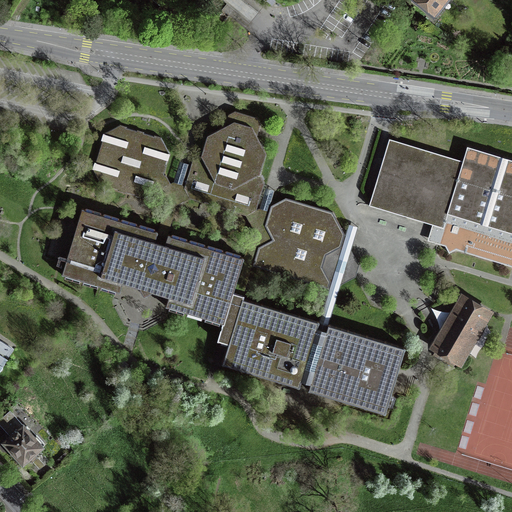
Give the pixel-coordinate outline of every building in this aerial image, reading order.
[(416,0),(434,14),(445,0),(416,0)] [(207,135),(201,156),(192,161),(184,187),(190,198),(204,203),(204,201),(232,210),(231,211),(246,215),(257,209),(264,187),(265,183),(260,173),(266,154),(257,136),(259,130),(260,124),(257,118),(235,111),(228,114),(224,126),(207,135)] [(103,133),(92,169),(102,186),(142,198),(160,189),(170,183),(164,171),(170,154),(161,137),(120,125),(103,133)] [(389,139),(369,205),(433,225),(443,228),(463,161),(389,139)] [(463,161),(443,228),(438,244),(445,246),(449,253),(456,249),(511,266),(511,159),(468,147),(463,161)] [(167,202),(158,232),(163,233),(168,235),(177,205),(190,198),(184,187),(182,185),(178,183),(173,182),(170,183),(160,189),(167,202)] [(253,228),(244,258),(234,292),(239,294),(244,295),(253,265),(258,247),(264,244),(264,245),(273,240),(269,232),(269,233),(265,225),(271,205),(275,190),(269,189),(264,187),(257,209),(246,215),(253,228)] [(330,281),(322,267),(326,254),(341,246),(345,234),(333,212),(286,198),(271,205),(265,225),(269,233),(269,232),(273,240),(264,245),(264,244),(258,247),(253,265),(328,288),(330,281)] [(218,341),(224,342),(239,294),(234,292),(244,258),(168,235),(163,233),(158,232),(82,208),(62,274),(120,292),(123,282),(141,288),(144,295),(152,291),(168,296),(165,306),(223,324),(218,341)] [(345,234),(341,246),(326,254),(322,267),(330,281),(328,288),(319,321),(318,324),(323,325),(328,327),(329,324),(340,285),(355,277),(359,265),(351,250),(357,228),(348,225),(345,234)] [(438,244),(443,228),(433,225),(428,241),(438,244)] [(239,294),(224,342),(228,344),(222,364),(300,387),(302,381),(306,382),(310,383),(308,390),(386,413),(398,372),(406,347),(329,324),(328,327),(323,325),(318,324),(319,321),(243,298),(244,295),(239,294)] [(464,300),(436,347),(438,348),(434,354),(453,366),(457,359),(459,360),(486,313),(464,300)] [(0,340),(0,371),(14,349),(0,340)] [(5,443),(23,463),(44,443),(36,434),(33,437),(23,426),(9,412),(0,420),(0,424),(7,432),(8,431),(12,436),(5,443)]
